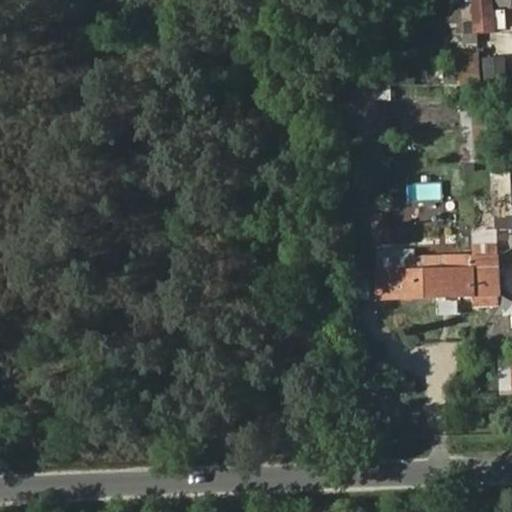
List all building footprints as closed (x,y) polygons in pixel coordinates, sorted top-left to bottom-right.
[(493,31),(491,6),(511,3),(511,0),(477,0),(475,0),(478,32),(493,31)] [(480,84),(479,54),(458,55),(460,84),(480,84)] [(510,174),(505,100),(462,103),(465,162),(489,160),(490,176),(510,174)] [(372,213),(371,245),(389,245),(390,214),(372,213)] [(499,294),(497,247),(489,247),(490,255),(473,256),(474,268),(378,272),(379,299),(473,295),(499,294)] [(490,255),(489,247),(473,248),(473,256),(490,255)] [(474,268),(473,256),(377,260),(378,272),(474,268)] [(499,304),(499,294),(473,295),(474,305),(499,304)]
